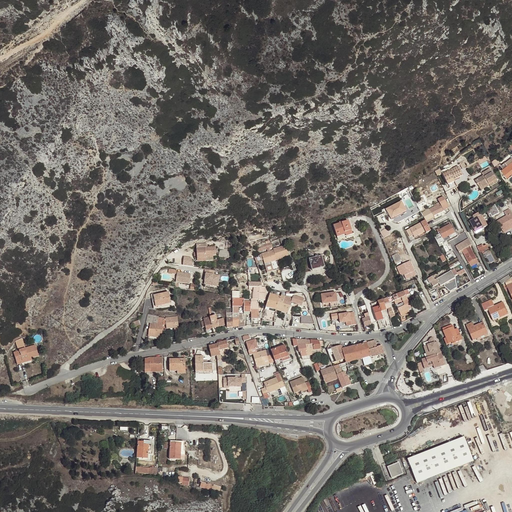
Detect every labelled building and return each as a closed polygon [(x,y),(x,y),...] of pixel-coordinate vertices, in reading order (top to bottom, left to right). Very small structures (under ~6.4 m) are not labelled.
[(508,178),(511,174),(511,157),(505,163),(507,165),(503,168),(501,170),(508,178)] [(437,176),(446,193),(456,188),(453,183),(463,178),(463,177),(458,166),(448,172),(442,174),(442,173),(437,176)] [(489,185),(490,187),(498,182),(492,172),(484,177),(483,175),(475,180),(477,184),(479,183),(482,188),(488,184),(489,185)] [(463,178),(453,183),(456,188),(465,183),(463,178)] [(406,211),(401,202),(386,209),(388,213),(390,213),(393,218),(406,211)] [(441,205),(430,210),(433,216),(443,210),(441,205)] [(489,211),(492,217),(499,213),(496,207),(489,211)] [(511,214),(509,209),(504,212),(506,216),(497,221),(502,230),(511,224),(511,217),(511,218),(511,217),(511,214)] [(483,228),(487,226),(481,215),(480,215),(479,216),(477,213),(473,216),(474,218),(470,221),(475,230),(482,226),(483,228)] [(338,239),(346,236),(347,238),(353,236),(348,220),(339,223),(340,223),(334,225),(338,239)] [(427,233),(431,231),(425,220),(406,230),(410,237),(412,236),(413,235),(415,237),(426,231),(427,233)] [(455,233),(450,224),(440,230),(439,228),(436,230),(438,233),(439,232),(443,239),(448,237),(455,233)] [(511,224),(502,230),(503,232),(511,227),(511,224)] [(381,231),(384,238),(390,234),(387,228),(381,231)] [(413,235),(412,236),(414,240),(427,233),(426,231),(415,237),(413,235)] [(459,235),(463,242),(468,238),(465,232),(459,235)] [(271,262),(277,260),(276,259),(274,250),(270,252),(269,248),(272,247),(271,242),(265,244),(267,248),(268,250),(268,252),(262,254),(263,260),(265,264),(271,262)] [(477,247),(480,254),(489,249),(485,243),(477,247)] [(260,252),(268,250),(267,248),(265,244),(263,245),(258,248),(260,252)] [(274,250),(276,259),(282,257),(288,255),(285,245),(273,249),(274,250)] [(469,246),(462,250),(471,267),(479,263),(469,246)] [(216,247),(196,248),(197,259),(206,259),(206,256),(213,256),(216,255),(216,247)] [(395,264),(402,261),(399,253),(392,256),(395,264)] [(322,256),(309,259),(312,270),(325,267),(322,256)] [(185,257),(185,266),(194,266),(194,257),(185,257)] [(415,271),(410,261),(397,268),(401,276),(404,275),(406,280),(416,275),(414,272),(415,271)] [(218,286),(219,275),(214,274),(215,271),(205,269),(205,273),(206,273),(205,282),(212,283),(212,285),(218,286)] [(454,290),(457,289),(455,278),(454,277),(457,275),(454,269),(436,279),(440,286),(442,285),(450,292),(453,291),(454,291),(454,290)] [(191,274),(178,272),(177,275),(176,280),(176,282),(189,284),(191,274)] [(509,275),(499,281),(501,285),(505,282),(511,278),(509,275)] [(254,287),(253,299),(257,300),(259,300),(265,300),(265,299),(266,293),(265,289),(265,287),(260,287),(260,283),(249,283),(249,287),(254,287)] [(404,292),(393,296),(394,298),(395,300),(406,296),(409,294),(407,290),(404,292)] [(430,294),(434,302),(441,298),(436,291),(430,294)] [(169,292),(153,296),(156,307),(171,304),(169,292)] [(266,307),(271,309),(275,295),(270,293),(266,307)] [(336,293),(321,295),(323,304),(337,302),(336,293)] [(172,305),(171,304),(156,307),(153,296),(153,294),(151,294),(154,309),(172,305)] [(274,318),(276,310),(280,296),(275,295),(271,309),(274,310),(274,312),(267,310),(266,314),(264,314),(263,319),(263,321),(274,322),(274,318)] [(281,295),(280,296),(276,310),(288,313),(290,308),(283,306),(286,296),(281,295)] [(304,299),(294,296),(293,297),(286,296),(283,306),(290,308),(292,302),(302,305),(304,299)] [(411,308),(406,296),(395,300),(394,301),(395,304),(403,302),(403,303),(397,306),(401,316),(405,315),(407,310),(411,308)] [(244,299),(232,298),(233,307),(239,307),(239,313),(233,314),(233,319),(238,318),(243,318),(242,312),(244,312),(244,302),(244,299)] [(388,298),(383,300),(386,310),(388,309),(389,314),(391,318),(395,316),(392,312),(388,298)] [(251,302),(251,310),(256,310),(259,310),(261,310),(263,308),(258,308),(258,304),(257,304),(257,300),(253,299),(251,299),(251,302)] [(383,300),(378,302),(379,305),(380,306),(379,306),(381,312),(383,318),(383,319),(389,318),(386,310),(383,300)] [(492,300),(481,304),(484,311),(488,309),(488,310),(493,321),(498,319),(497,318),(508,313),(503,302),(500,304),(500,306),(495,308),(494,306),(492,300)] [(373,309),(374,314),(379,313),(381,319),(383,318),(381,312),(379,306),(373,309)] [(256,313),(256,310),(251,310),(251,312),(251,319),(261,319),(261,313),(256,313)] [(341,323),(347,323),(348,326),(358,325),(356,312),(340,314),(341,323)] [(325,313),(317,315),(319,323),(327,321),(325,313)] [(148,314),(146,322),(150,323),(150,329),(149,329),(148,336),(162,338),(163,324),(164,319),(159,318),(159,317),(148,314)] [(216,315),(210,317),(212,329),(218,327),(217,320),(216,315)] [(174,332),(179,331),(178,317),(166,318),(166,319),(166,324),(167,329),(174,328),(174,332)] [(206,330),(212,329),(210,317),(203,319),(204,321),(201,322),(202,327),(205,327),(206,330)] [(362,320),(365,327),(372,325),(369,317),(362,320)] [(274,322),(274,326),(282,327),(284,319),(274,318),(274,322)] [(466,325),(473,340),(478,338),(477,337),(487,332),(483,322),(479,324),(479,326),(474,328),(474,326),(472,323),(466,325)] [(453,327),(443,331),(446,338),(449,344),(452,342),(454,341),(455,343),(462,340),(460,335),(457,336),(453,327)] [(250,339),(249,335),(242,337),(244,341),(246,346),(253,343),(251,339),(250,339)] [(435,343),(433,337),(431,338),(428,341),(425,342),(426,346),(424,346),(427,357),(421,359),(425,369),(433,366),(434,369),(445,365),(438,345),(436,346),(435,343)] [(40,356),(36,344),(26,347),(23,338),(16,340),(19,350),(14,351),(18,364),(33,360),(32,358),(40,356)] [(319,341),(310,340),(311,345),(313,344),(314,350),(320,349),(319,341)] [(219,350),(228,348),(227,341),(217,343),(217,344),(209,346),(210,353),(211,357),(217,356),(218,361),(218,375),(219,379),(225,379),(225,375),(223,375),(222,361),(219,350)] [(376,343),(375,341),(367,343),(364,344),(344,349),(342,349),(345,359),(346,363),(363,359),(365,365),(372,363),(370,357),(385,354),(382,346),(380,346),(377,348),(376,343)] [(310,345),(298,346),(299,352),(300,352),(301,357),(310,356),(312,355),(311,351),(314,350),(313,344),(311,345),(310,345)] [(345,359),(342,349),(341,345),(332,348),(330,349),(327,350),(330,359),(332,363),(345,359)] [(285,346),(271,351),(273,356),(277,366),(290,360),(285,346)] [(269,363),(274,362),(272,355),(267,356),(266,351),(253,354),(256,365),(269,361),(269,363)] [(203,357),(195,357),(195,371),(213,371),(213,363),(207,364),(207,361),(206,361),(204,361),(204,358),(203,357)] [(163,358),(150,358),(145,359),(145,372),(163,372),(163,358)] [(185,359),(169,360),(170,371),(178,371),(186,371),(185,359)] [(333,366),(342,388),(351,385),(347,376),(346,377),(344,378),(342,374),(342,373),(341,373),(338,365),(333,366)] [(337,379),(333,367),(321,371),(324,380),(325,383),(337,379)] [(276,375),(276,378),(264,383),(265,386),(264,386),(265,388),(261,389),(264,396),(268,395),(268,393),(279,388),(285,386),(279,374),(276,375)] [(312,391),(309,382),(305,383),(303,377),(290,383),(294,393),(301,391),(307,388),(307,389),(309,393),(312,391)] [(464,437),(408,459),(417,483),(473,461),(464,437)] [(137,441),(136,458),(147,458),(147,460),(151,460),(151,455),(152,454),(150,454),(151,441),(148,441),(148,444),(143,444),(143,442),(137,441)] [(170,459),(181,459),(181,455),(185,455),(185,452),(183,451),(184,442),(170,441),(170,459)] [(392,478),(403,474),(399,463),(387,467),(392,478)] [(183,478),(178,477),(177,482),(182,483),(182,484),(188,485),(190,478),(183,477),(183,478)]
